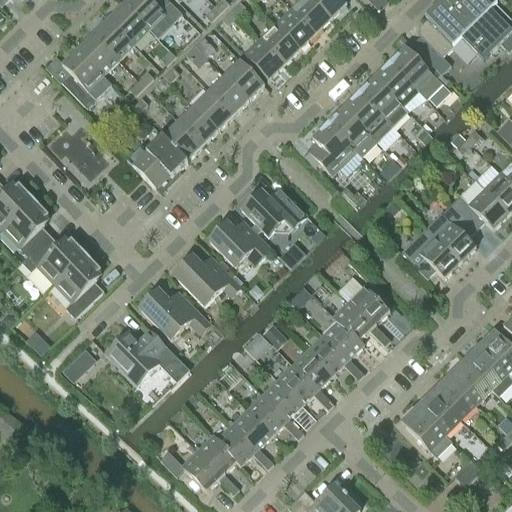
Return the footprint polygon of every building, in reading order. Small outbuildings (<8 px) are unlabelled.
[(0,0),(0,10),(2,12),(10,4),(12,7),(19,0),(22,4),(26,0),(0,0)] [(134,0),(125,9),(150,35),(155,41),(158,43),(182,19),(164,0),(134,0)] [(316,40),(332,24),(308,0),(305,0),(291,14),(316,40)] [(308,0),(332,24),(347,9),(339,1),(339,0),(308,0)] [(390,7),(382,0),(364,0),(381,17),(390,7)] [(421,40),(411,49),(425,63),(433,71),(442,62),(453,52),(494,12),(488,8),(491,4),(487,0),(446,0),(425,21),(428,24),(420,32),(420,39),(421,40)] [(215,12),(221,17),(229,9),(224,3),(215,12)] [(232,15),(238,21),(247,12),(241,6),(232,15)] [(135,50),(150,35),(125,9),(110,24),(135,50)] [(494,12),(453,52),(469,68),(478,60),(484,66),(501,49),(509,57),(511,53),(511,34),(511,35),(505,28),(509,24),(510,26),(511,25),(497,9),(494,12)] [(212,26),(221,17),(215,12),(206,20),(212,26)] [(301,55),(316,40),(291,14),(276,29),(301,55)] [(228,30),(238,21),(232,15),(222,24),(228,30)] [(119,66),(135,50),(110,24),(94,40),(119,66)] [(285,70),(301,55),(276,29),(260,44),(285,70)] [(104,81),(119,66),(94,40),(79,55),(104,81)] [(205,42),(195,51),(201,57),(210,48),(205,42)] [(269,86),(285,70),(260,44),(244,60),(269,86)] [(394,64),(390,68),(418,97),(425,105),(441,89),(437,84),(441,80),(433,71),(428,75),(420,68),(425,63),(411,49),(407,54),(405,53),(394,64)] [(195,51),(186,59),(192,65),(201,57),(195,51)] [(104,81),(79,55),(63,70),(72,80),(63,88),(88,113),(97,104),(113,89),(104,81)] [(176,62),(170,56),(161,64),(167,70),(176,62)] [(450,70),(442,62),(433,71),(441,80),(450,70)] [(242,67),(226,82),(249,106),(265,90),(242,67)] [(385,72),(374,83),(388,97),(403,112),(418,97),(390,68),(385,72)] [(180,78),(174,72),(165,81),(171,87),(180,78)] [(139,86),(145,92),(154,83),(148,78),(139,86)] [(165,81),(155,90),(161,96),(171,87),(165,81)] [(226,82),(211,97),(234,121),(249,106),(226,82)] [(363,94),(359,98),(362,102),(392,132),(407,117),(403,112),(388,97),(374,83),(363,94)] [(136,101),(145,92),(139,86),(130,95),(136,101)] [(211,97),(195,112),(218,136),(234,121),(211,97)] [(355,102),(343,113),(372,142),(377,148),(378,147),(385,154),(399,140),(392,132),(362,102),(359,98),(355,102)] [(148,109),(142,103),(133,112),(139,118),(148,109)] [(133,112),(124,120),(130,127),(139,118),(133,112)] [(195,112),(179,128),(202,152),(218,136),(195,112)] [(332,125),(328,129),(331,132),(356,157),(362,163),(377,148),(372,142),(343,113),(332,125)] [(179,128),(164,143),(188,166),(202,152),(179,128)] [(332,182),(356,157),(331,132),(327,136),(323,133),(312,144),(315,147),(307,156),(332,182)] [(467,144),(472,150),(481,142),(475,136),(467,144)] [(142,151),(128,165),(144,182),(156,194),(169,181),(172,184),(189,167),(188,166),(164,143),(163,141),(148,157),(142,151)] [(464,159),(472,150),(467,144),(458,153),(464,159)] [(511,165),(500,178),(511,190),(511,165)] [(510,219),(511,216),(511,190),(500,178),(484,193),(510,219)] [(461,200),(452,209),(477,235),(485,227),(493,235),(510,219),(484,193),(476,185),(461,200)] [(0,233),(2,236),(32,207),(25,200),(27,198),(19,190),(14,194),(11,191),(7,195),(0,187),(0,233)] [(288,239),(306,221),(281,196),(272,205),(261,194),(241,215),(268,242),(274,237),(275,238),(288,239)] [(395,204),(387,213),(395,221),(404,212),(395,204)] [(28,263),(52,241),(44,232),(47,229),(44,225),(49,220),(41,212),(39,214),(32,207),(2,236),(28,263)] [(468,244),(477,235),(452,209),(426,234),(460,268),(476,252),(468,244)] [(235,236),(227,228),(209,246),(235,273),(247,262),(255,270),(271,255),(243,227),(235,236)] [(445,283),(460,268),(426,234),(402,258),(427,284),(437,275),(445,283)] [(54,291),(85,262),(77,255),(79,253),(72,245),(67,249),(63,246),(60,249),(52,241),(28,263),(22,268),(31,278),(37,273),(54,291)] [(95,288),(99,284),(96,280),(101,276),(93,267),(91,269),(85,262),(54,291),(72,309),(66,315),(75,325),(104,298),(95,288)] [(202,272),(193,262),(174,281),(205,313),(223,294),(231,303),(241,293),(211,263),(202,272)] [(378,343),(383,338),(376,330),(389,316),(364,291),(349,306),(373,332),(370,335),(378,343)] [(169,307),(159,296),(140,315),(171,346),(189,328),(200,339),(209,330),(178,298),(169,307)] [(360,346),(370,335),(373,332),(349,306),(333,322),(337,326),(337,325),(358,347),(360,346)] [(511,322),(503,331),(511,340),(511,322)] [(364,350),(360,346),(358,347),(337,325),(337,326),(322,340),(348,366),(344,370),(351,378),(357,373),(349,365),(364,350)] [(261,337),(275,352),(286,342),(271,327),(261,337)] [(478,350),(511,384),(511,352),(494,334),(478,350)] [(189,376),(167,353),(150,336),(138,347),(128,337),(106,360),(137,391),(159,370),(177,388),(189,376)] [(383,338),(378,343),(385,350),(390,345),(383,338)] [(333,381),(344,370),(348,366),(322,340),(307,355),(333,381)] [(498,401),(511,387),(511,384),(478,350),(464,365),(491,393),(498,401)] [(319,394),(333,381),(307,355),(291,371),(317,397),(313,400),(322,409),(327,403),(319,394)] [(476,409),(491,393),(464,365),(448,380),(476,409)] [(303,411),(313,400),(317,397),(291,371),(277,385),(303,411)] [(357,373),(351,378),(358,385),(364,379),(357,373)] [(461,424),(476,409),(448,380),(432,396),(461,424)] [(289,425),(303,411),(277,385),(262,401),(287,426),(283,430),(291,438),(297,433),(289,425)] [(445,440),(448,437),(461,424),(432,396),(417,411),(445,440)] [(272,441),(283,430),(287,426),(262,401),(247,415),(272,441)] [(327,403),(322,409),(328,415),(334,409),(327,403)] [(452,447),(445,440),(417,411),(400,427),(436,463),(452,447)] [(259,454),(272,441),(247,415),(232,430),(257,456),(253,460),(262,468),(267,462),(259,454)] [(19,458),(30,443),(34,439),(26,433),(27,431),(7,417),(0,426),(0,433),(15,445),(11,451),(7,448),(0,456),(0,472),(4,476),(19,458)] [(241,472),(253,460),(257,456),(232,430),(218,444),(217,445),(238,466),(237,467),(241,472)] [(297,433),(291,438),(298,445),(303,439),(297,433)] [(238,466),(217,445),(218,444),(214,440),(198,456),(223,481),(219,485),(226,493),(232,487),(225,480),(237,467),(238,466)] [(503,454),(511,446),(506,440),(497,448),(503,454)] [(207,497),(219,485),(223,481),(198,456),(183,471),(169,457),(160,466),(177,483),(185,475),(207,497)] [(267,462),(262,468),(268,475),(274,469),(267,462)] [(481,476),(470,466),(454,482),(465,493),(481,476)] [(232,487),(226,493),(233,500),(239,494),(232,487)] [(354,511),(334,491),(316,509),(305,497),(289,511),(354,511)]
